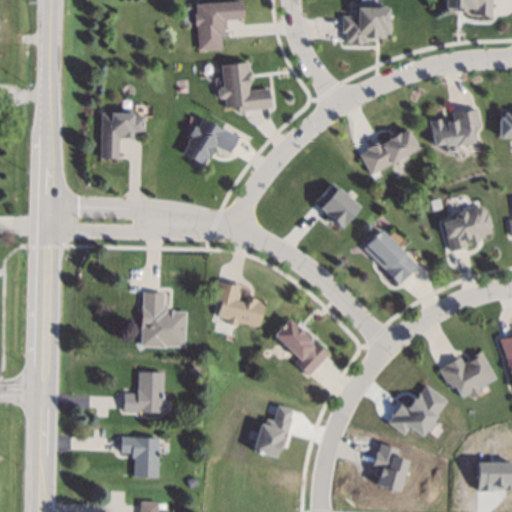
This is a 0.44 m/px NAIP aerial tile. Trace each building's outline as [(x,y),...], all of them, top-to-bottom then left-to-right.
[(241,0),(242,18),(227,19),(222,19),(223,35),(218,36),(219,48),(196,49),(194,25),(192,25),(192,13),(194,13),(193,3),(241,0)] [(491,0),(491,15),(491,17),(479,17),(480,14),(473,14),(474,8),(465,8),(464,10),(453,10),(453,7),(443,7),(443,0),(491,0)] [(375,5),(383,5),(383,6),(388,6),(387,34),(381,33),(381,38),(365,37),(365,42),(360,42),(360,43),(349,43),(349,41),(343,41),(343,39),(343,33),(340,33),(340,18),(340,15),(351,15),(351,6),(358,6),(358,4),(375,4),(375,5)] [(248,80),(245,80),(246,90),(268,88),(269,107),(249,109),(237,110),(237,107),(224,108),(223,99),(219,99),(216,96),(215,90),(217,87),(221,86),(219,64),(246,62),(248,80)] [(478,125),(469,127),(472,142),(457,144),(458,149),(444,151),(443,144),(431,146),(427,120),(440,118),(441,121),(446,121),(451,120),(452,120),(450,112),(452,112),(475,108),(478,125)] [(511,138),(497,137),(497,117),(498,117),(498,108),(511,108),(511,138)] [(143,134),(140,134),(117,134),(117,157),(99,157),(100,114),(143,115),(143,134)] [(221,129),(222,127),(237,136),(229,151),(228,153),(213,144),(210,149),(212,150),(208,157),(206,156),(201,165),(180,153),(190,136),(186,134),(191,125),(195,127),(200,117),(221,129)] [(416,148),(368,175),(357,154),(359,153),(365,150),(363,148),(378,139),(380,142),(385,139),(384,138),(387,136),(386,134),(393,130),(395,132),(396,133),(405,128),(416,148)] [(357,207),(330,182),(312,203),(339,227),(357,207)] [(449,251),(441,222),(452,219),(452,218),(454,213),(461,211),(460,209),(472,206),(473,208),(479,206),(484,209),(485,213),(486,213),(490,227),(488,227),(490,233),(482,235),(483,236),(477,238),(478,241),(465,245),(466,246),(466,247),(449,251)] [(416,266),(400,283),(398,284),(362,248),(380,230),(416,266)] [(242,285),(238,301),(241,301),(241,300),(245,301),(246,297),(258,299),(258,301),(264,302),(258,328),(237,323),(236,327),(224,324),(226,319),(217,317),(220,301),(212,299),(216,281),(225,283),(226,281),(242,285)] [(158,291),(163,291),(162,308),(167,308),(167,310),(173,310),(173,311),(186,312),(185,348),(140,346),(143,293),(143,290),(158,291)] [(312,343),(313,341),(327,354),(325,356),(308,374),(307,375),(293,362),(297,358),(273,335),(288,320),(312,343)] [(511,390),(509,369),(506,370),(505,359),(497,338),(499,338),(511,336),(511,390)] [(494,379),(476,388),(479,393),(468,399),(466,395),(459,399),(452,387),(448,389),(445,383),(443,384),(436,369),(438,368),(443,366),(443,364),(457,356),(461,364),(470,359),(468,356),(478,350),(494,379)] [(202,372),(195,378),(187,369),(193,363),(202,372)] [(163,372),(161,413),(139,412),(139,413),(122,412),(122,409),(122,396),(123,393),(135,393),(137,371),(163,372)] [(444,399),(421,384),(407,405),(399,400),(385,422),(402,434),(406,428),(419,436),(444,399)] [(277,457),(289,408),(275,405),(271,420),(260,417),(252,451),(277,457)] [(158,438),(156,477),(133,476),(133,458),(130,458),(130,453),(119,453),(119,452),(119,439),(119,436),(158,438)] [(395,448),(376,443),(370,465),(378,468),(374,485),(397,491),(404,459),(393,456),(395,448)] [(510,462),(474,462),(474,490),(511,489),(510,462)] [(198,484),(190,488),(186,481),(194,477),(198,484)] [(157,501),(156,511),(139,511),(139,505),(139,501),(157,501)]
